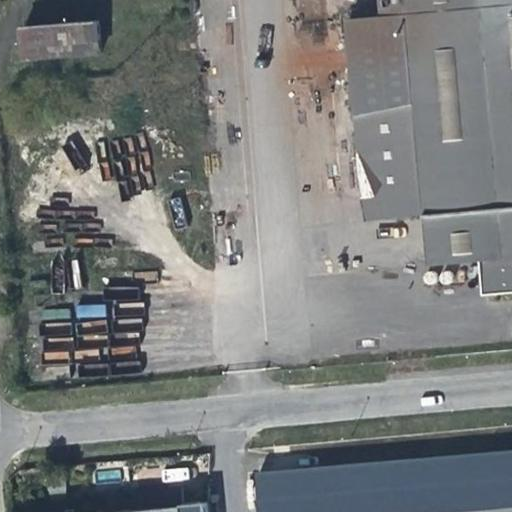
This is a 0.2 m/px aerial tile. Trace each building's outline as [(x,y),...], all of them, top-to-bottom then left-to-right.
[(431,207),(436,264),(489,260),(491,297),(511,295),(511,0),(412,0),(413,7),(378,11),(396,210),(431,207)] [(98,49),(96,19),(15,25),(17,56),(98,49)] [(511,486),(511,446),(263,468),(267,508),(511,486)] [(137,487),(139,506),(188,501),(187,484),(137,487)] [(139,506),(82,511),(210,511),(209,498),(188,501),(139,506)]
